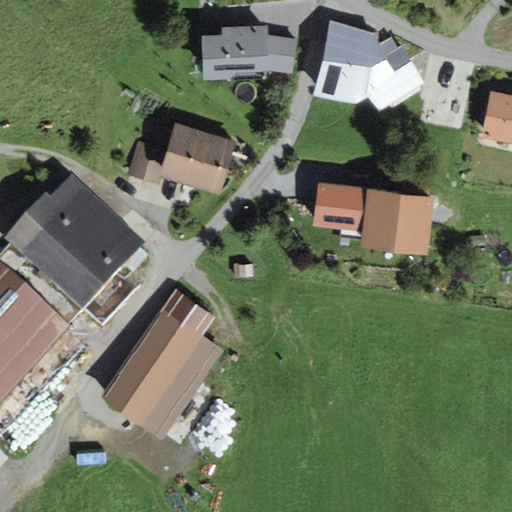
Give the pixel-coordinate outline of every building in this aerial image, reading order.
[(358,89),(362,72),(382,101),(424,73),(400,37),(397,39),(391,30),(380,37),(373,23),(331,14),(316,80),(358,89)] [(221,18),(221,23),(201,24),(203,65),(266,62),(265,26),(264,16),(221,18)] [(289,65),(294,31),(265,26),(266,62),(289,65)] [(511,86),(494,83),(486,122),(511,127),(511,86)] [(229,134),(175,117),(166,146),(160,163),(162,163),(214,180),(229,134)] [(166,146),(141,137),(130,167),(157,177),(162,163),(160,163),(166,146)] [(141,240),(73,178),(15,241),(84,303),(141,240)] [(319,220),(364,225),(362,242),(424,250),(430,198),(323,185),(319,220)] [(0,279),(0,402),(61,332),(0,279)] [(196,327),(162,303),(104,384),(138,408),(196,327)]
